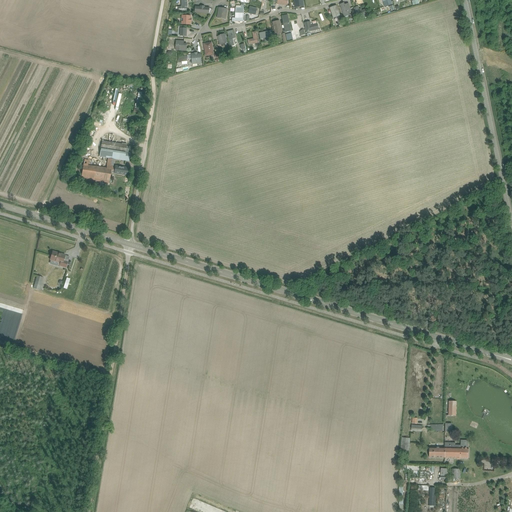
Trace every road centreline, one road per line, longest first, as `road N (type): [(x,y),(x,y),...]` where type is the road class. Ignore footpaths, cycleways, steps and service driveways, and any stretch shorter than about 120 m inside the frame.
road 1 (tertiary): [(511,361),(130,244)]
road 2 (track): [(130,244),(87,511)]
road 3 (unclassified): [(130,244),(163,0)]
road 4 (unclassified): [(511,222),(466,0)]
road 5 (residential): [(207,26),(212,32),(347,0)]
road 6 (tertiary): [(130,244),(0,204)]
